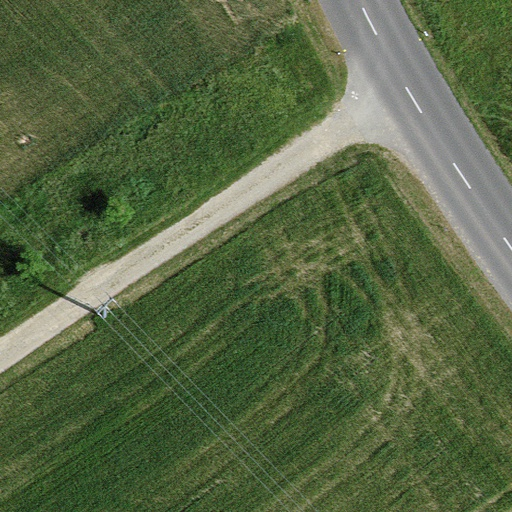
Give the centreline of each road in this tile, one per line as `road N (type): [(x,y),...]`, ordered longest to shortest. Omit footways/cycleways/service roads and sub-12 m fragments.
road 1 (track): [(0,357),(409,85)]
road 2 (tertiary): [(364,0),(459,169),(511,245)]
